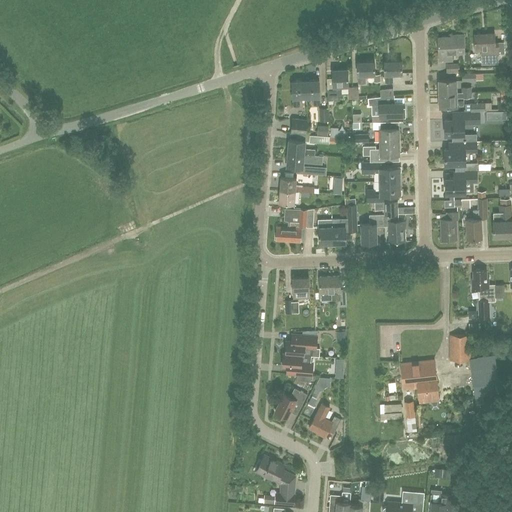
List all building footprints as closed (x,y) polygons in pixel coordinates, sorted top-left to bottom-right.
[(481,49),(481,55),(482,64),(504,63),(503,54),(498,54),(497,42),(494,42),(494,33),(487,33),(487,35),(474,36),(475,49),(481,49)] [(451,53),(464,52),(463,35),(451,35),(451,36),(438,37),(439,61),(451,61),(451,53)] [(392,74),(402,74),(401,60),(384,61),(385,82),(392,82),(392,74)] [(357,62),(357,75),(358,75),(358,83),(365,83),(365,75),(375,75),(374,61),(357,62)] [(446,73),(459,72),(459,63),(446,64),(446,73)] [(341,88),(348,87),(347,69),(332,70),(333,88),(327,88),(328,100),(339,100),(338,94),(341,94),(341,88)] [(462,81),(475,81),(475,71),(461,71),(462,81)] [(439,93),(470,93),(470,87),(462,87),(462,92),(456,93),(456,79),(438,80),(439,93)] [(292,81),(292,98),(293,98),(293,106),(299,105),(299,97),(306,97),(305,80),(292,81)] [(305,80),(306,97),(313,97),(313,105),(319,104),(319,96),(318,80),(305,80)] [(380,97),(393,96),(392,89),(380,90),(380,96),(380,97)] [(439,107),(456,106),(456,98),(470,98),(470,93),(439,93),(439,107)] [(371,115),(379,115),(379,118),(387,118),(387,116),(403,115),(403,114),(404,113),(404,109),(402,108),(402,102),(394,103),(394,96),(393,96),(380,97),(380,96),(367,98),(368,105),(371,105),(371,115)] [(478,111),(486,111),(486,103),(471,103),(471,112),(478,111)] [(327,108),(319,108),(320,121),(328,121),(327,108)] [(463,123),(478,123),(478,111),(471,112),(463,112),(452,112),(452,119),(445,119),(445,135),(451,135),(451,142),(457,141),(464,141),(463,123)] [(293,118),(291,132),(305,134),(307,120),(293,118)] [(380,142),(399,141),(398,128),(398,121),(380,122),(380,129),(379,129),(380,142)] [(340,130),(340,127),(333,127),(332,136),(353,136),(353,130),(340,130)] [(329,143),(330,136),(310,134),(309,142),(329,143)] [(289,139),(287,153),(314,155),(315,149),(305,149),(305,141),(289,139)] [(370,162),(379,161),(383,161),(399,160),(399,154),(399,141),(380,142),(380,149),(375,149),(375,145),(362,145),(362,154),(370,154),(370,162)] [(448,142),(448,149),(445,149),(445,158),(446,158),(446,164),(464,164),(464,151),(475,151),(475,141),(464,141),(457,141),(451,142),(448,142)] [(287,153),(287,155),(285,156),(285,161),(287,162),(286,166),(303,167),(304,161),(314,162),(314,155),(287,153)] [(380,181),(400,181),(399,171),(401,171),(401,166),(397,167),(383,167),(383,161),(379,161),(370,162),(361,162),(362,173),(379,172),(380,181)] [(322,175),(323,168),(307,166),(306,173),(322,175)] [(454,170),(454,178),(446,178),(446,193),(465,193),(465,182),(477,182),(477,170),(454,170)] [(318,191),(318,188),(314,188),(315,186),(296,184),(296,178),(280,176),(279,189),(295,190),(318,191)] [(400,194),(400,181),(380,181),(380,189),(366,189),(367,202),(383,201),(383,194),(400,194)] [(295,190),(279,189),(278,202),(294,203),(295,190)] [(466,219),(466,226),(467,238),(481,238),(480,219),(487,218),(486,198),(477,199),(477,209),(472,210),(473,219),(466,219)] [(462,207),(468,207),(468,199),(444,200),(444,204),(454,203),(454,207),(462,206),(462,207)] [(511,212),(510,212),(510,205),(508,205),(508,199),(500,199),(500,205),(500,213),(494,213),(494,220),(493,220),(493,237),(511,236),(511,219),(511,220),(511,212)] [(385,226),(384,201),(384,209),(384,214),(369,215),(369,224),(361,224),(362,242),(376,241),(376,226),(385,226)] [(384,209),(384,201),(374,202),(375,210),(384,209)] [(384,201),(385,226),(389,226),(390,241),(404,240),(403,228),(405,228),(405,220),(398,221),(397,201),(384,201)] [(347,218),(333,218),(334,243),(345,242),(345,226),(348,225),(348,231),(356,231),(355,204),(347,204),(347,218)] [(300,241),(300,227),(300,226),(306,226),(307,209),(300,209),(299,222),(290,221),(289,227),(288,227),(277,226),(276,240),(300,241)] [(455,219),(457,219),(457,212),(447,212),(447,219),(441,219),(442,239),(456,238),(455,219)] [(334,243),(333,218),(332,218),(332,219),(326,219),(326,226),(319,226),(319,243),(334,243)] [(486,277),(486,270),(480,270),(479,269),(475,269),(475,270),(473,270),(473,278),(472,278),(472,288),(478,288),(479,299),(478,299),(478,317),(489,317),(488,301),(495,301),(495,285),(488,285),(487,277),(486,277)] [(331,291),(331,297),(331,299),(339,299),(339,305),(346,305),(345,289),(340,289),(339,276),(319,277),(320,292),(331,291)] [(293,297),(309,296),(308,277),(292,278),(293,290),(293,297)] [(285,313),(297,312),(296,302),(292,302),(292,299),(285,299),(285,313)] [(344,331),(336,331),(336,341),(344,341),(344,331)] [(304,348),(314,348),(314,343),(316,343),(317,336),(303,335),(292,334),(291,340),(286,340),(285,353),(302,354),(302,355),(304,355),(304,348)] [(469,360),(475,397),(475,398),(500,394),(494,356),(470,359),(470,335),(449,335),(449,360),(469,360)] [(286,373),(311,375),(312,368),(310,368),(310,362),(301,361),(302,355),(302,354),(285,353),(283,353),(282,366),(287,366),(286,373)] [(436,378),(434,360),(418,362),(420,380),(436,378)] [(420,380),(418,362),(400,364),(403,388),(418,387),(417,382),(420,382),(420,380)] [(436,378),(420,380),(420,382),(417,382),(418,387),(419,400),(438,398),(436,378)] [(390,382),(391,391),(398,390),(398,381),(390,382)] [(290,396),(284,393),(275,411),(287,417),(295,402),(301,405),(307,394),(294,387),(290,396)] [(405,402),(406,416),(414,415),(412,401),(405,402)] [(320,434),(324,436),(327,430),(333,433),(341,418),(334,415),(331,421),(324,417),(329,406),(322,403),(316,413),(309,427),(320,433),(320,434)] [(382,403),(382,416),(403,415),(403,403),(382,403)] [(462,416),(459,410),(453,412),(457,419),(462,416)] [(276,502),(283,502),(293,503),(295,476),(282,469),(284,466),(271,459),(272,458),(264,454),(260,462),(259,461),(255,470),(281,483),(280,493),(277,493),(276,502)] [(348,511),(350,502),(350,491),(342,491),(342,495),(330,494),(329,507),(336,508),(335,511),(348,511)] [(411,511),(412,503),(423,504),(424,492),(409,491),(408,503),(388,501),(388,506),(387,506),(385,506),(384,507),(383,508),(383,510),(383,511),(411,511)] [(433,493),(432,502),(431,511),(446,511),(446,509),(453,509),(455,494),(433,493)] [(276,495),(265,494),(264,502),(275,503),(276,495)] [(350,502),(348,511),(361,511),(362,511),(368,511),(370,499),(358,498),(358,504),(350,504),(350,502)] [(230,511),(240,511),(241,502),(231,501),(230,511)]
